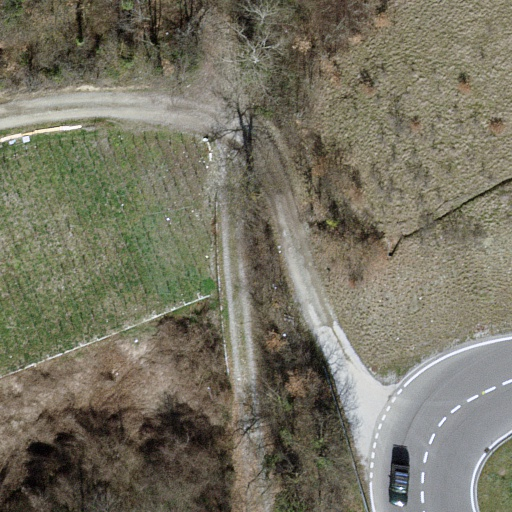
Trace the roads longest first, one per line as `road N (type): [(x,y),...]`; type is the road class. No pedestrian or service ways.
road 1 (track): [(0,118),(105,103),(226,114),(257,144),(309,306),(366,430),(423,465)]
road 2 (track): [(245,511),(226,114),(200,0)]
road 3 (secondary): [(422,511),(423,465),(451,416),(511,380)]
